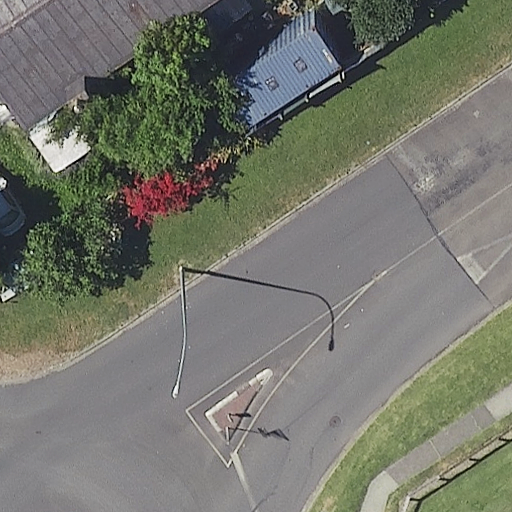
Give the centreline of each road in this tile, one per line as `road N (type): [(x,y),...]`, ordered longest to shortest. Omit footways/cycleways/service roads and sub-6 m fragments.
road 1 (residential): [(146,490),(311,331),(511,183)]
road 2 (residential): [(0,470),(68,456),(110,466),(146,490)]
